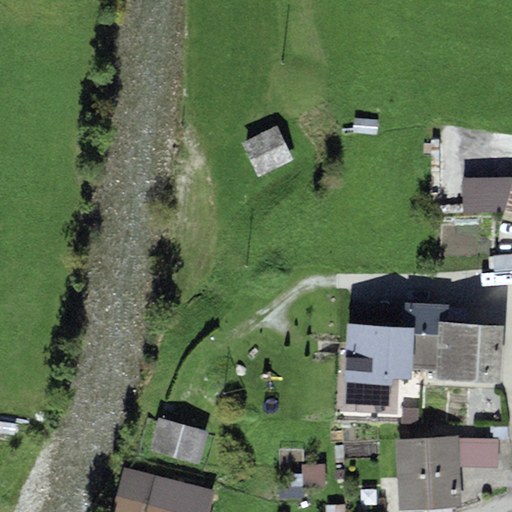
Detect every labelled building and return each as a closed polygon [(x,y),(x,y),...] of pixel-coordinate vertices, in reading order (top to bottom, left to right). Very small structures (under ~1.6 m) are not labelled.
[(292,160),(279,131),(247,145),(260,174),(292,160)] [(511,176),(462,179),(463,213),(504,211),(511,185),(511,176)] [(511,185),(504,211),(503,214),(511,217),(511,185)] [(351,323),(404,327),(404,306),(353,303),(351,323)] [(448,304),(404,303),(404,306),(404,327),(414,327),(413,334),(440,335),(441,322),(448,322),(448,304)] [(468,383),(472,324),(448,322),(441,322),(440,335),(437,382),(468,383)] [(351,323),(348,323),(345,376),(344,382),(369,384),(388,385),(391,385),(392,379),(411,380),(413,334),(414,327),(404,327),(351,323)] [(503,326),(472,324),(468,383),(499,385),(503,326)] [(388,385),(369,384),(368,404),(387,405),(388,385)] [(212,434),(165,421),(156,451),(203,464),(212,434)] [(394,440),(397,476),(459,472),(457,436),(394,440)] [(462,438),(462,467),(498,467),(498,438),(462,438)] [(462,506),(459,472),(397,476),(399,510),(462,506)] [(211,511),(215,492),(129,474),(120,511),(211,511)]
